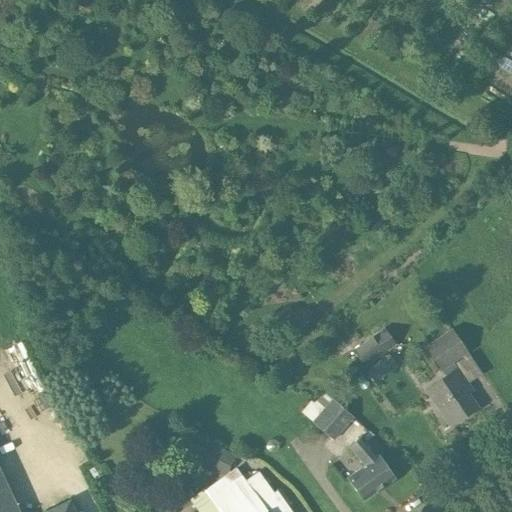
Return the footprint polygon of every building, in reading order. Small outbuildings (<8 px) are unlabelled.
[(76,245),(78,239),(70,236),(68,242),(76,245)] [(384,328),(352,351),(362,365),(394,342),(384,328)] [(468,353),(452,328),(425,346),(441,371),(468,353)] [(391,351),(367,367),(376,381),(400,364),(391,351)] [(473,391),(457,368),(426,390),(450,426),(478,407),(468,394),(473,391)] [(50,406),(43,392),(35,396),(42,410),(50,406)] [(325,393),(313,403),(311,401),(301,412),(334,441),(354,417),(332,398),(332,399),(325,393)] [(374,435),(369,431),(363,436),(361,435),(348,446),(364,465),(348,477),(364,500),(394,479),(378,456),(383,452),(371,438),(374,435)] [(276,450),(278,447),(279,444),(278,441),(275,439),(272,438),(269,439),(267,442),(266,445),(267,448),(270,450),(273,451),(276,450)] [(208,444),(198,463),(222,476),(233,458),(208,444)] [(194,448),(180,452),(184,467),(198,463),(194,448)] [(98,465),(88,470),(94,481),(104,475),(98,465)] [(0,511),(20,511),(0,468),(0,511)] [(291,511),(276,490),(273,493),(258,471),(245,480),(242,475),(210,498),(220,511),(291,511)] [(189,488),(184,491),(189,498),(194,495),(189,488)] [(189,499),(185,493),(177,498),(184,508),(192,502),(189,499)]
